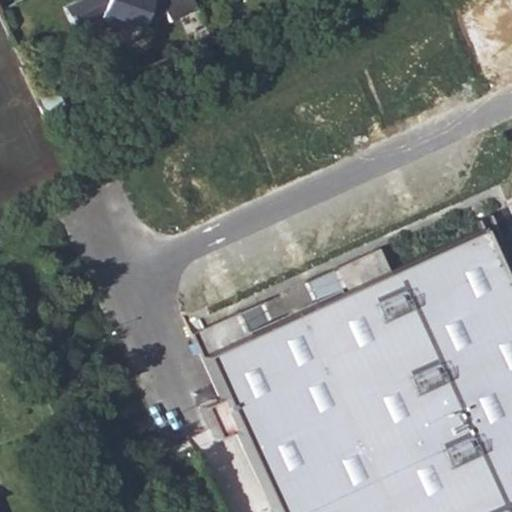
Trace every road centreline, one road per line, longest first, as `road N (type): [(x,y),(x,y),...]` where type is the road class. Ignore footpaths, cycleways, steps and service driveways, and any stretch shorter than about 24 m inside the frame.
road 1 (unclassified): [(511,102),(128,277)]
road 2 (unknown): [(128,277),(170,407)]
